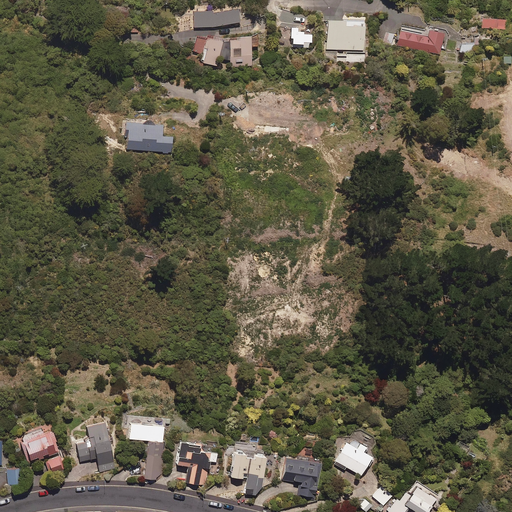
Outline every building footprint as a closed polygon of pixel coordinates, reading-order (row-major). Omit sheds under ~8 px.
[(506,19),(482,18),(481,27),(505,29),(506,19)] [(363,20),(326,20),(326,52),(338,52),(338,57),(347,57),(347,52),(363,52),(363,20)] [(449,35),(446,30),(428,26),(427,31),(400,25),(396,45),(439,54),(440,49),(446,50),(449,35)] [(297,30),(289,30),(289,42),(291,42),(291,47),(302,47),(302,46),(311,46),(310,36),(302,37),(302,34),(297,34),(297,30)] [(393,33),(386,32),(383,44),(391,45),(393,33)] [(206,33),(205,37),(199,62),(217,66),(218,60),(229,59),(229,67),(252,66),(250,34),(221,36),(206,33)] [(473,53),(474,45),(461,44),(460,52),(473,53)] [(249,98),(248,117),(254,117),(254,125),(266,126),(265,135),(289,136),(290,108),(280,107),(281,100),(249,98)] [(333,117),(327,116),(324,129),(340,132),(344,111),(335,109),(333,117)] [(128,122),(123,122),(123,129),(127,129),(126,149),(171,151),(171,136),(160,135),(161,124),(128,122)] [(114,468),(103,422),(85,427),(89,445),(75,448),(78,461),(96,457),(99,472),(114,468)] [(143,478),(156,479),(156,476),(160,476),(162,450),(160,449),(162,425),(157,425),(128,423),(127,438),(146,440),(143,478)] [(58,452),(50,427),(18,437),(26,462),(58,452)] [(197,444),(178,441),(175,464),(186,465),(184,482),(205,485),(208,461),(215,461),(216,453),(196,450),(197,444)] [(344,442),(332,464),(343,469),(345,466),(360,474),(370,456),(362,451),(364,447),(358,443),(355,448),(344,442)] [(261,455),(261,454),(257,453),(257,455),(252,454),(252,457),(244,456),(244,453),(241,453),(241,450),(236,450),(236,452),(232,452),(229,476),(245,478),(244,493),(254,494),(260,486),(264,455),(261,455)] [(60,463),(58,456),(44,460),(46,467),(60,463)] [(310,461),(284,457),(281,478),(299,481),(296,496),(314,499),(320,463),(310,461)] [(19,468),(6,469),(7,485),(21,484),(19,468)] [(391,494),(380,485),(372,496),(383,505),(391,494)] [(409,493),(405,491),(399,501),(395,499),(387,511),(389,511),(404,511),(408,507),(415,511),(425,511),(435,499),(414,485),(409,493)] [(371,505),(364,498),(358,505),(365,511),(371,505)]
